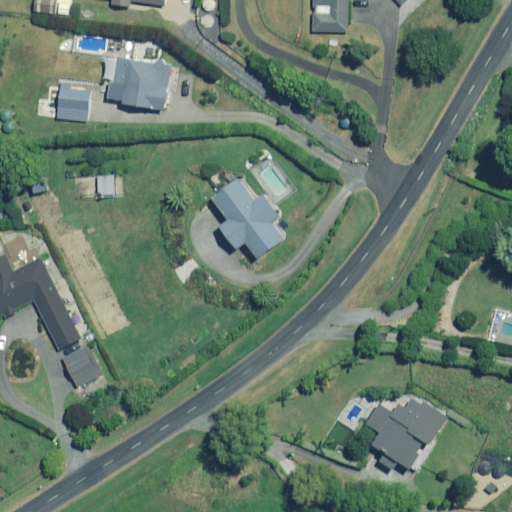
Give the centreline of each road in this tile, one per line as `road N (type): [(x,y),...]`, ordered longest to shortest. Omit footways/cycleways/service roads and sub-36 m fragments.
road 1 (unclassified): [(511,22),(380,241),(333,296),(272,355),(29,511)]
road 2 (unknown): [(394,486),(297,454),(207,397)]
